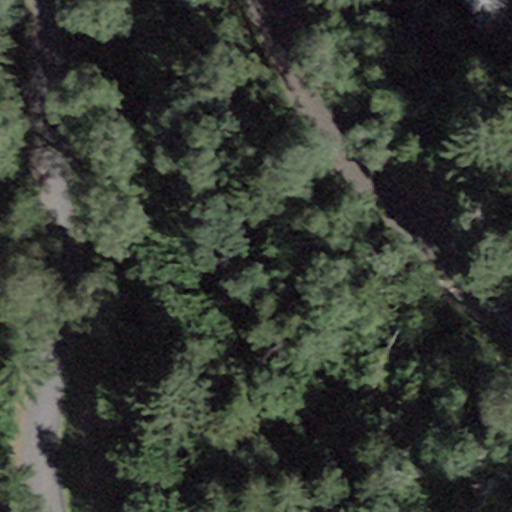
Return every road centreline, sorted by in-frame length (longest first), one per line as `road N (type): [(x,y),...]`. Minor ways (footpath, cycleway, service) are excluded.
road 1 (track): [(84,511),(46,255),(64,0)]
road 2 (track): [(269,0),(511,301)]
